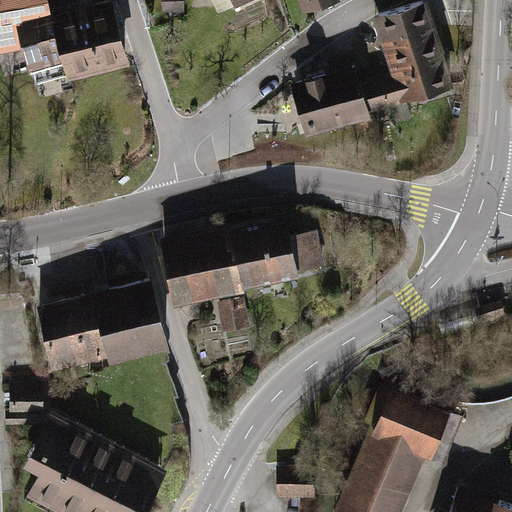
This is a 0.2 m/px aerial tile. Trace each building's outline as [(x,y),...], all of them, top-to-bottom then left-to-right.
[(0,0),(0,57),(35,51),(30,25),(48,21),(43,0),(0,0)] [(179,0),(159,0),(160,18),(180,18),(179,0)] [(263,0),(211,0),(223,23),(264,2),(263,0)] [(296,0),(301,15),(339,3),(337,0),(296,0)] [(423,5),(372,21),(388,74),(360,83),(356,69),(289,89),(306,145),(370,125),(368,119),(450,93),(423,5)] [(60,84),(127,68),(112,6),(48,21),(30,25),(35,51),(41,74),(56,71),(60,84)] [(284,205),(158,229),(171,298),(241,284),(239,276),(322,261),(315,222),(288,227),(284,205)] [(145,266),(35,293),(51,360),(103,347),(105,354),(163,340),(145,266)] [(243,290),(215,295),(222,327),(249,322),(243,290)] [(40,377),(6,379),(7,405),(4,405),(5,419),(36,417),(41,407),(40,377)] [(386,378),(334,511),(397,511),(441,399),(386,378)] [(36,459),(23,485),(77,511),(134,511),(161,459),(44,401),(41,407),(36,417),(20,451),(36,459)] [(310,461),(275,462),(275,493),(310,492),(310,461)] [(511,511),(511,494),(460,475),(445,511),(511,511)]
